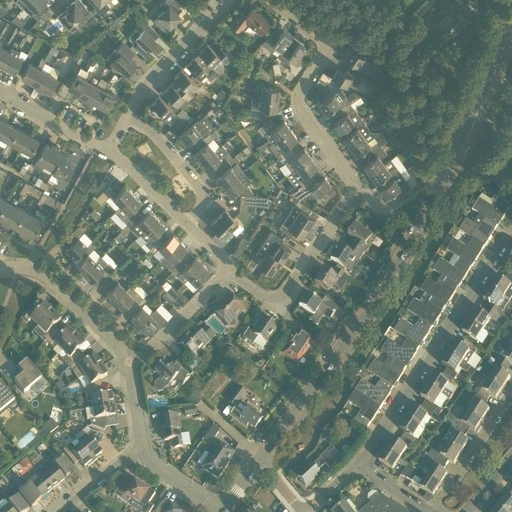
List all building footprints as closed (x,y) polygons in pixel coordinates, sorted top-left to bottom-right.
[(28,3),(31,0),(14,0),(15,1),(23,8),(24,7),(27,3),(28,3)] [(40,16),(47,10),(42,5),(46,0),(31,0),(28,3),(27,3),(24,7),(28,11),(37,20),(40,16)] [(71,31),(84,22),(89,28),(98,21),(90,10),(89,11),(80,0),(75,0),(66,7),(68,9),(59,16),(71,31)] [(87,0),(99,15),(110,7),(104,0),(87,0)] [(184,0),(183,0),(164,0),(160,5),(164,10),(153,21),(166,34),(172,28),(170,26),(180,16),(178,13),(182,9),(179,6),(184,0)] [(464,27),(474,15),(457,0),(455,0),(444,13),(446,15),(438,24),(452,37),(462,25),(464,27)] [(263,17),(252,8),(245,16),(240,12),(230,24),(240,32),(247,23),(261,34),(271,21),(264,15),(263,17)] [(40,16),(37,20),(33,25),(37,28),(45,21),(40,16)] [(115,21),(110,26),(115,31),(120,26),(115,21)] [(159,34),(147,22),(142,27),(144,29),(140,33),(137,30),(135,31),(129,36),(129,39),(133,43),(132,44),(144,56),(151,50),(150,49),(157,42),(154,39),(159,34)] [(108,28),(105,31),(110,36),(113,33),(108,28)] [(279,36),(272,30),(261,44),(272,52),(276,47),(281,51),(281,52),(288,43),(292,38),(283,31),(279,36)] [(126,75),(137,64),(130,57),(134,52),(123,41),(115,49),(106,58),(117,69),(118,68),(126,75)] [(215,51),(207,43),(198,52),(206,59),(212,66),(216,62),(219,64),(223,64),(225,61),(226,63),(231,58),(219,47),(215,51)] [(295,48),(288,43),(281,52),(281,51),(277,56),(287,64),(288,63),(290,64),(291,69),(289,71),(295,75),(302,66),(298,62),(308,50),(299,43),(295,48)] [(4,49),(0,55),(0,65),(2,66),(5,68),(15,50),(12,48),(11,47),(8,51),(4,49)] [(349,68),(362,76),(372,61),(350,48),(344,58),(352,63),(349,68)] [(20,52),(15,50),(5,68),(14,73),(22,59),(17,56),(20,52)] [(90,57),(87,63),(93,67),(97,61),(90,57)] [(201,64),(194,57),(186,65),(194,73),(204,82),(207,78),(210,80),(215,75),(218,78),(221,74),(212,66),(206,59),(201,64)] [(31,82),(44,59),(42,58),(37,67),(29,63),(21,77),(31,82)] [(39,90),(48,73),(41,69),(46,60),(44,59),(31,82),(36,85),(35,88),(39,90)] [(268,81),(272,76),(261,67),(257,72),(268,81)] [(345,73),(337,68),(331,77),(346,87),(349,81),(356,86),(362,76),(349,68),(345,73)] [(190,77),(182,69),(174,77),(184,87),(188,91),(195,83),(199,86),(204,82),(194,73),(190,77)] [(78,94),(91,71),(90,70),(86,76),(80,72),(78,75),(76,74),(68,89),(78,94)] [(86,102),(96,85),(88,81),(93,72),(91,71),(78,94),(84,97),(82,99),(86,102)] [(60,80),(62,75),(59,73),(56,78),(48,73),(39,90),(43,92),(44,90),(50,93),(58,79),(60,80)] [(97,105),(110,81),(108,80),(103,89),(96,85),(86,102),(91,104),(92,102),(97,105)] [(107,110),(115,96),(107,91),(112,82),(110,81),(97,105),(107,110)] [(179,91),(171,83),(163,91),(171,99),(177,105),(185,97),(188,100),(193,96),(188,91),(184,87),(179,91)] [(278,99),(279,88),(262,86),(261,97),(278,99)] [(221,89),(216,94),(221,99),(227,94),(221,89)] [(354,100),(360,96),(354,92),(346,98),(344,94),(337,99),(333,94),(319,104),(326,114),(334,108),(337,113),(350,103),(354,101),(354,100)] [(166,103),(159,96),(151,104),(155,107),(152,110),(158,117),(161,114),(165,117),(172,109),(176,114),(181,109),(177,105),(171,99),(166,103)] [(277,110),(278,99),(261,97),(260,108),(251,107),(250,116),(266,118),(267,109),(277,110)] [(360,117),(354,109),(350,103),(337,113),(341,118),(333,123),(340,132),(347,127),(360,117)] [(217,104),(211,109),(215,115),(221,110),(217,104)] [(350,146),(371,131),(360,117),(347,127),(351,132),(343,137),(350,146)] [(199,119),(178,136),(185,145),(194,138),(197,143),(210,133),(199,119)] [(276,126),(271,119),(257,128),(263,136),(265,134),(271,143),(276,139),(290,129),(284,120),(276,126)] [(387,120),(382,124),(385,128),(390,125),(387,120)] [(4,152),(17,128),(7,122),(0,134),(0,136),(5,140),(8,141),(2,151),(4,152)] [(20,148),(28,134),(17,128),(4,152),(7,154),(13,144),(20,148)] [(281,157),(293,149),(289,144),(297,138),(290,129),(276,139),(283,148),(277,152),(281,157)] [(381,145),(374,137),(371,131),(350,146),(356,155),(364,150),(368,154),(381,145)] [(200,162),(214,151),(208,143),(214,138),(210,133),(197,143),(201,148),(193,154),(200,162)] [(31,154),(39,140),(28,134),(20,148),(31,154)] [(265,148),(260,141),(255,146),(259,152),(265,148)] [(50,146),(45,143),(35,160),(45,165),(55,146),(51,144),(50,146)] [(222,145),(220,146),(214,151),(200,162),(207,171),(221,159),(224,156),(228,161),(232,158),(222,145)] [(370,174),(384,164),(380,159),(387,154),(381,145),(368,154),(371,159),(363,165),(370,174)] [(54,170),(63,153),(58,151),(59,148),(55,146),(45,165),(54,170)] [(291,171),(311,157),(304,148),(296,154),(293,149),(281,157),(291,171)] [(64,187),(73,171),(67,168),(70,161),(65,158),(67,156),(63,153),(54,170),(52,172),(61,177),(57,184),(64,187)] [(216,179),(223,187),(237,176),(243,171),(236,163),(240,159),(236,155),(232,158),(228,161),(232,166),(216,179)] [(311,157),(291,171),(301,185),(313,177),(309,172),(317,166),(311,157)] [(388,182),(401,173),(391,159),(384,164),(370,174),(376,183),(384,177),(388,182)] [(411,187),(405,179),(401,173),(388,182),(380,188),(386,197),(394,191),(398,196),(411,187)] [(237,176),(223,187),(230,196),(238,190),(241,194),(240,204),(256,206),(257,199),(257,195),(253,195),(253,192),(247,185),(244,185),(237,176)] [(298,200),(299,200),(313,190),(317,195),(331,185),(324,176),(316,181),(313,177),(301,185),(291,193),(289,194),(291,195),(298,200)] [(121,206),(133,193),(125,185),(116,194),(108,186),(96,198),(102,203),(110,195),(121,206)] [(44,200),(47,194),(43,192),(39,198),(44,200)] [(127,224),(138,212),(134,208),(141,201),(133,193),(121,206),(116,211),(123,218),(121,219),(127,224)] [(291,195),(287,200),(294,205),(298,200),(291,195)] [(493,208),(479,199),(473,210),(480,215),(498,227),(511,206),(499,198),(493,208)] [(299,200),(298,200),(294,205),(288,214),(309,228),(315,218),(307,213),(310,208),(299,200)] [(5,224),(15,206),(6,201),(0,211),(0,218),(2,220),(1,222),(5,224)] [(256,206),(240,204),(239,211),(255,212),(256,209),(256,206)] [(15,227),(24,211),(15,206),(5,224),(9,227),(10,224),(15,227)] [(260,206),(257,210),(261,214),(265,210),(260,206)] [(138,212),(127,224),(138,236),(140,234),(157,217),(149,209),(142,216),(138,212)] [(231,230),(238,222),(225,209),(218,217),(231,230)] [(23,234),(33,216),(24,211),(15,227),(20,229),(18,232),(23,234)] [(302,237),(309,228),(288,214),(279,229),(291,237),(294,232),(302,237)] [(498,227),(480,215),(474,224),(467,219),(460,230),(473,239),(472,239),(485,247),(498,227)] [(33,237),(42,221),(33,216),(23,234),(26,237),(28,234),(33,237)] [(150,249),(159,240),(162,236),(158,232),(165,225),(157,217),(140,234),(147,241),(144,243),(150,249)] [(223,238),(231,230),(218,217),(210,225),(223,238)] [(365,254),(372,244),(368,242),(372,236),(354,224),(347,235),(354,240),(351,245),(364,253),(365,254)] [(74,259),(79,253),(87,246),(79,237),(84,233),(78,227),(69,236),(75,241),(66,250),(74,259)] [(104,230),(100,236),(106,240),(110,234),(104,230)] [(291,251),(280,244),(283,239),(271,231),(267,236),(271,239),(264,249),(267,251),(258,265),(272,274),(277,266),(280,267),(291,251)] [(166,255),(180,241),(173,234),(163,244),(159,240),(150,249),(154,253),(159,248),(166,255)] [(238,257),(248,241),(242,237),(233,254),(238,257)] [(467,248),(454,239),(447,250),(457,257),(456,257),(459,260),(472,268),(485,247),(472,239),(467,248)] [(172,271),(181,262),(177,258),(187,248),(180,241),(166,255),(173,262),(168,267),(172,271)] [(83,275),(96,262),(88,254),(94,247),(90,243),(87,246),(79,253),(84,258),(75,267),(83,275)] [(364,253),(351,245),(346,252),(339,248),(330,260),(345,270),(349,264),(355,267),(364,253)] [(374,251),(371,256),(378,260),(381,255),(374,251)] [(101,256),(96,262),(83,275),(91,283),(100,274),(104,278),(109,273),(112,270),(114,268),(109,263),(108,263),(101,256)] [(188,278),(203,264),(196,256),(185,267),(181,262),(172,271),(177,276),(181,271),(188,278)] [(472,268),(459,260),(454,268),(440,260),(434,270),(443,276),(442,277),(446,279),(459,287),(472,268)] [(197,287),(202,283),(200,281),(210,271),(203,264),(188,278),(197,287)] [(114,268),(112,270),(116,274),(121,269),(118,265),(114,268)] [(348,279),(334,269),(330,275),(323,270),(315,283),(328,292),(333,286),(340,291),(348,279)] [(150,277),(145,282),(149,286),(154,281),(150,277)] [(504,298),(505,298),(508,293),(511,288),(511,280),(506,277),(503,282),(498,278),(491,289),(504,298)] [(117,282),(113,278),(108,282),(104,287),(108,291),(106,293),(111,297),(108,300),(112,304),(126,290),(118,282),(117,282)] [(459,287),(446,279),(441,288),(428,279),(421,290),(429,296),(429,297),(432,299),(446,308),(459,287)] [(142,297),(130,285),(126,290),(112,304),(115,307),(118,305),(122,309),(124,307),(129,311),(138,302),(142,297)] [(176,291),(173,288),(171,286),(166,290),(175,299),(182,292),(178,289),(176,291)] [(510,302),(508,300),(505,298),(504,298),(491,289),(484,300),(489,304),(485,309),(500,318),(502,315),(503,313),(510,302)] [(171,304),(175,299),(166,290),(162,295),(171,304)] [(236,319),(244,310),(229,295),(219,305),(220,307),(214,313),(227,325),(235,317),(236,319)] [(316,301),(307,295),(299,307),(313,316),(316,312),(329,321),(336,311),(338,308),(320,296),(316,301)] [(343,297),(336,301),(342,310),(349,306),(343,297)] [(446,308),(432,299),(426,307),(415,300),(408,311),(421,319),(421,320),(433,328),(446,308)] [(140,305),(140,304),(138,302),(129,311),(133,315),(131,318),(135,322),(133,325),(136,328),(150,314),(140,305)] [(47,307),(45,305),(39,311),(35,307),(26,315),(24,319),(27,323),(31,319),(38,327),(54,312),(49,306),(47,307)] [(168,320),(156,308),(150,314),(136,328),(140,332),(142,329),(147,333),(158,322),(162,326),(168,320)] [(500,318),(485,309),(482,314),(477,311),(470,322),(484,331),(491,320),(496,324),(500,319),(500,318)] [(42,338),(47,342),(59,331),(55,327),(61,321),(58,318),(59,317),(54,312),(38,327),(46,335),(42,338)] [(267,343),(278,327),(264,319),(256,330),(251,326),(242,338),(253,345),(254,344),(262,349),(266,343),(267,343)] [(396,320),(390,328),(395,331),(400,323),(396,320)] [(415,328),(402,320),(400,323),(395,331),(408,339),(407,340),(420,348),(433,328),(421,320),(415,328)] [(476,348),(479,343),(477,342),(484,331),(470,322),(463,333),(468,337),(465,341),(476,348)] [(215,336),(202,323),(196,329),(180,345),(192,355),(196,351),(199,353),(215,336)] [(71,332),(69,329),(63,335),(59,331),(47,342),(54,350),(58,347),(62,351),(78,336),(72,331),(71,332)] [(314,340),(300,330),(297,335),(295,334),(287,345),(289,347),(284,354),(298,364),(314,340)] [(69,368),(82,355),(78,351),(84,345),(82,342),(83,341),(78,336),(62,351),(67,356),(62,361),(69,368)] [(384,337),(377,348),(381,351),(389,340),(384,337)] [(390,357),(407,368),(420,348),(407,340),(402,348),(389,340),(381,351),(390,357)] [(476,348),(465,341),(461,346),(456,343),(449,354),(467,366),(474,355),(472,354),(476,348)] [(511,364),(511,349),(511,348),(501,342),(498,348),(507,354),(504,359),(500,357),(496,362),(509,370),(511,365),(511,364)] [(467,373),(470,368),(467,366),(449,354),(442,365),(447,368),(444,373),(454,380),(458,375),(456,374),(460,368),(467,373)] [(88,361),(82,355),(69,368),(73,372),(78,381),(84,377),(103,366),(99,359),(97,360),(95,357),(88,361)] [(407,368),(390,357),(384,366),(376,360),(368,371),(382,380),(381,380),(394,388),(407,368)] [(193,373),(179,360),(175,364),(174,363),(170,367),(164,361),(154,371),(160,377),(159,379),(160,379),(155,384),(154,388),(159,393),(162,392),(167,387),(168,387),(175,380),(182,386),(190,378),(189,377),(193,373)] [(41,380),(42,380),(27,362),(18,369),(23,375),(14,382),(24,394),(41,380)] [(511,378),(505,375),(509,370),(496,362),(493,367),(497,370),(493,375),(486,371),(483,376),(490,380),(503,390),(511,378)] [(86,393),(102,390),(100,380),(107,376),(105,373),(107,372),(103,366),(84,377),(90,386),(85,389),(86,393)] [(143,370),(143,376),(146,380),(152,374),(145,368),(143,370)] [(470,368),(467,373),(473,377),(476,372),(474,370),(470,368)] [(454,380),(444,373),(440,379),(435,375),(428,386),(442,395),(449,400),(453,395),(445,390),(449,385),(451,386),(454,380)] [(50,378),(54,383),(58,379),(54,374),(50,378)] [(357,378),(350,389),(355,392),(362,381),(357,378)] [(376,389),(363,380),(362,381),(355,392),(381,408),(394,388),(381,380),(376,389)] [(496,400),(503,390),(490,380),(483,391),(481,390),(477,395),(488,402),(491,397),(496,400)] [(14,402),(15,402),(0,384),(0,383),(0,413),(14,402)] [(423,406),(439,417),(443,411),(435,406),(442,395),(428,386),(421,397),(426,401),(423,406)] [(234,407),(240,399),(246,392),(240,388),(229,403),(234,407)] [(103,396),(102,390),(86,393),(87,403),(92,402),(93,409),(115,405),(113,398),(112,398),(111,394),(103,396)] [(368,428),(381,408),(355,392),(348,402),(362,411),(355,420),(368,428)] [(482,422),(490,411),(484,407),(488,402),(477,395),(474,401),(476,402),(468,413),(482,422)] [(106,428),(104,418),(115,417),(114,413),(116,413),(115,405),(93,409),(86,410),(88,421),(90,420),(91,426),(104,431),(106,428)] [(247,411),(240,405),(237,409),(236,408),(231,415),(247,427),(248,425),(254,430),(262,420),(248,409),(247,411)] [(439,417),(423,406),(419,411),(414,408),(407,418),(421,427),(428,417),(442,426),(445,420),(439,417)] [(185,417),(187,417),(196,415),(195,408),(184,410),(185,417)] [(181,435),(178,416),(180,415),(179,409),(158,412),(159,418),(161,433),(163,433),(164,442),(173,440),(174,448),(182,447),(190,445),(189,434),(181,435)] [(468,413),(465,411),(458,421),(449,415),(445,420),(453,425),(467,434),(470,429),(475,433),(482,422),(468,413)] [(412,445),(416,439),(414,438),(421,427),(407,418),(400,430),(405,433),(402,438),(412,445)] [(56,425),(48,422),(44,426),(50,434),(59,427),(56,425)] [(462,454),(469,443),(463,440),(467,434),(453,425),(449,431),(454,434),(448,445),(462,454)] [(220,430),(214,426),(210,433),(216,437),(220,430)] [(44,429),(40,433),(44,438),(48,435),(44,429)] [(94,462),(100,458),(99,456),(102,454),(95,446),(103,439),(104,436),(91,431),(82,438),(85,441),(80,446),(94,462)] [(412,445),(402,438),(398,443),(393,440),(386,451),(400,460),(407,449),(409,450),(412,445)] [(218,478),(234,453),(218,443),(202,468),(218,478)] [(75,450),(71,445),(63,451),(75,465),(74,463),(78,460),(85,468),(87,466),(88,467),(94,462),(80,446),(75,450)] [(454,465),(462,454),(448,445),(441,455),(439,454),(439,455),(432,451),(429,456),(446,467),(449,462),(454,465)] [(406,479),(413,469),(400,460),(386,451),(379,462),(393,471),(398,463),(406,468),(401,476),(406,479)] [(329,469),(336,463),(332,459),(326,452),(319,458),(320,458),(311,466),(297,478),(306,487),(319,475),(317,472),(325,464),(329,469)] [(443,472),(446,467),(429,456),(425,461),(433,467),(430,472),(425,469),(421,474),(441,487),(448,475),(443,472)] [(69,478),(75,473),(64,459),(55,466),(55,468),(54,469),(64,480),(68,477),(69,478)] [(53,489),(64,480),(54,469),(43,478),(53,489)] [(441,487),(421,474),(413,469),(406,479),(412,483),(415,477),(423,482),(420,488),(434,497),(441,487)] [(42,498),(53,489),(43,478),(32,487),(42,498)] [(136,481),(131,478),(129,480),(126,478),(118,490),(121,492),(117,498),(128,505),(132,500),(139,505),(139,504),(145,509),(142,511),(150,511),(154,507),(149,504),(155,494),(144,486),(142,488),(135,483),(136,481)] [(42,498),(32,487),(31,488),(30,487),(21,494),(32,508),(38,503),(38,502),(42,498)] [(404,511),(389,501),(380,496),(370,504),(360,511),(404,511)] [(511,511),(511,496),(510,499),(508,497),(507,496),(498,507),(502,511),(511,511)] [(27,511),(29,511),(18,497),(8,505),(9,506),(8,507),(11,511),(27,511)] [(169,506),(163,502),(156,511),(182,511),(170,504),(169,506)]
